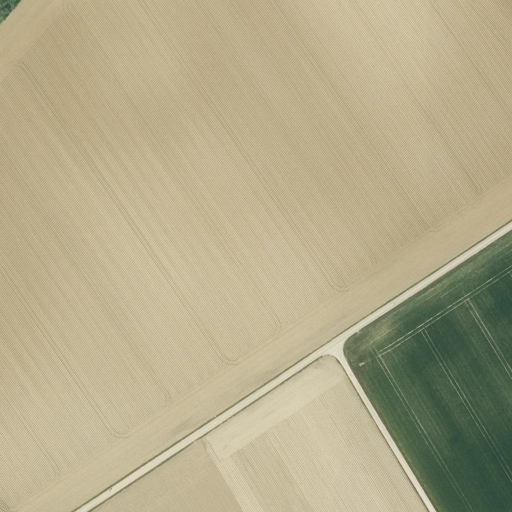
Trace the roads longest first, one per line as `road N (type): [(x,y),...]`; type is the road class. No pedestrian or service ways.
road 1 (unclassified): [(69,511),(511,224)]
road 2 (track): [(433,511),(332,345)]
